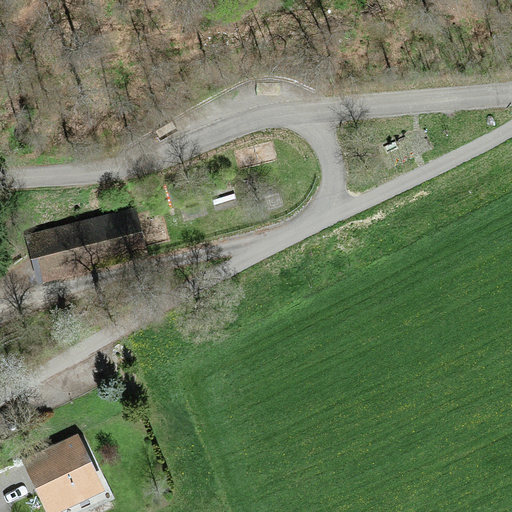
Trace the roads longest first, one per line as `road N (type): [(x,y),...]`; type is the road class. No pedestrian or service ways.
road 1 (residential): [(315,226),(0,398)]
road 2 (residential): [(315,226),(148,265),(0,313)]
road 3 (unclassified): [(0,181),(154,165),(223,131),(298,117)]
road 4 (residential): [(511,125),(315,226)]
road 5 (unclassified): [(511,103),(298,117)]
road 6 (unclassified): [(298,117),(335,172),(315,226)]
